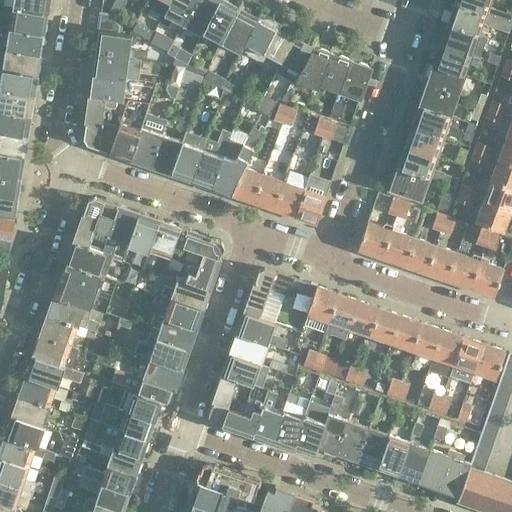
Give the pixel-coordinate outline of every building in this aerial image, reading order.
[(12,0),(11,9),(45,14),(47,4),(49,2),(49,0),(12,0)] [(113,0),(108,9),(116,17),(124,0),(113,0)] [(147,0),(145,5),(163,15),(170,0),(147,0)] [(170,0),(163,15),(181,24),(194,0),(170,0)] [(217,0),(194,0),(181,24),(199,34),(201,31),(217,0)] [(222,0),(217,0),(201,31),(219,40),(237,8),(222,0)] [(456,0),(455,4),(486,15),(511,24),(511,20),(511,11),(505,10),(504,13),(489,7),(490,0),(456,0)] [(449,21),(448,25),(478,36),(483,23),(508,33),(511,24),(486,15),(455,4),(452,12),(451,12),(448,21),(449,21)] [(237,8),(219,40),(238,50),(255,18),(237,8)] [(11,9),(8,28),(42,33),(45,31),(46,25),(44,22),(45,14),(11,9)] [(100,13),(98,30),(118,33),(120,26),(111,13),(107,12),(106,14),(100,13)] [(122,24),(131,30),(135,23),(136,20),(131,18),(125,19),(122,24)] [(255,18),(238,50),(239,51),(240,50),(257,59),(273,27),(255,18)] [(441,44),(441,45),(471,56),(472,55),(479,58),(486,39),(478,36),(448,25),(441,44)] [(273,27),(257,59),(275,68),(292,37),(275,28),(273,27)] [(8,28),(5,49),(39,54),(40,45),(43,44),(44,38),(42,36),(42,33),(8,28)] [(98,30),(95,52),(141,58),(145,59),(146,51),(129,49),(131,34),(118,33),(98,30)] [(158,47),(165,35),(156,31),(150,42),(158,47)] [(275,68),(273,72),(293,82),(299,71),(298,71),(311,47),(293,37),(292,37),(275,68)] [(435,62),(434,65),(465,76),(469,63),(477,66),(479,58),(472,55),(471,56),(441,45),(438,53),(437,53),(434,62),(435,62)] [(311,47),(298,71),(299,71),(293,82),(293,84),(306,89),(307,85),(316,88),(328,53),(327,51),(320,49),(318,50),(312,47),(311,47)] [(5,49),(2,70),(35,75),(36,73),(38,72),(39,66),(37,63),(39,54),(5,49)] [(95,52),(92,73),(125,77),(138,79),(141,58),(95,52)] [(486,60),(489,61),(497,64),(500,56),(488,52),(486,60)] [(328,53),(316,88),(319,90),(321,86),(338,92),(348,60),(347,60),(347,59),(341,56),(339,57),(328,53)] [(203,69),(188,60),(185,67),(200,75),(203,69)] [(348,60),(338,92),(354,97),(355,96),(359,98),(370,68),(367,67),(366,65),(359,63),(357,63),(348,60)] [(511,61),(505,60),(503,67),(511,70),(511,61)] [(431,75),(427,86),(458,97),(458,96),(466,99),(469,90),(461,87),(465,76),(434,65),(433,67),(430,75),(431,75)] [(224,78),(206,68),(201,76),(219,86),(224,78)] [(511,79),(511,71),(502,68),(499,76),(511,80),(511,79)] [(201,76),(183,69),(180,77),(179,81),(180,81),(196,88),(201,76)] [(2,70),(0,79),(0,90),(32,96),(33,86),(37,84),(37,79),(35,77),(35,75),(2,70)] [(89,94),(116,98),(122,99),(125,77),(92,73),(89,94)] [(179,81),(180,77),(170,74),(167,83),(178,87),(180,81),(179,81)] [(242,87),(225,78),(220,86),(238,96),(242,87)] [(178,87),(167,83),(166,89),(170,95),(175,97),(178,87)] [(421,103),(420,106),(451,117),(458,97),(427,86),(424,94),(423,94),(420,102),(421,103)] [(261,97),(243,88),(238,96),(256,106),(261,97)] [(0,90),(0,111),(29,116),(29,112),(32,111),(33,106),(30,104),(32,96),(0,90)] [(294,94),(286,90),(281,100),(290,103),(294,94)] [(486,95),(480,92),(476,102),(483,104),(486,95)] [(276,99),(265,93),(257,106),(270,113),(276,99)] [(116,98),(89,94),(83,138),(87,144),(109,152),(118,126),(102,122),(104,105),(115,106),(116,98)] [(324,104),(312,99),(308,110),(320,114),(324,104)] [(503,104),(491,100),(488,108),(500,112),(503,104)] [(330,115),(335,117),(340,118),(344,105),(342,104),(334,101),(330,115)] [(482,106),(474,103),(468,118),(477,122),(482,106)] [(279,104),(272,118),(282,121),(287,107),(279,104)] [(416,117),(413,127),(443,137),(451,117),(420,106),(419,108),(418,108),(415,116),(416,117)] [(500,112),(488,108),(485,116),(497,120),(500,112)] [(29,116),(0,111),(0,132),(25,136),(27,126),(30,124),(31,118),(29,116)] [(141,127),(129,159),(150,166),(162,134),(167,120),(146,113),(141,127)] [(313,133),(322,136),(328,120),(319,117),(313,133)] [(328,120),(322,136),(330,139),(335,123),(328,120)] [(118,126),(109,152),(129,159),(141,127),(140,129),(120,121),(118,126)] [(475,127),(467,124),(461,139),(469,142),(475,127)] [(407,144),(406,147),(437,158),(443,137),(413,127),(410,135),(409,134),(406,143),(407,144)] [(202,148),(191,180),(211,187),(231,131),(221,128),(217,143),(204,139),(202,148)] [(231,131),(211,187),(231,194),(244,167),(261,134),(251,128),(247,136),(232,130),(231,131)] [(0,153),(21,157),(22,154),(26,152),(27,146),(24,144),(25,136),(0,132),(0,153)] [(182,141),(171,173),(191,180),(202,148),(204,139),(185,132),(182,141)] [(162,134),(150,166),(171,173),(182,141),(162,134)] [(511,140),(504,137),(496,158),(511,163),(511,140)] [(489,145),(476,141),(474,149),(486,153),(489,145)] [(402,157),(399,168),(429,179),(444,184),(454,187),(457,180),(432,171),(437,158),(406,147),(405,149),(404,149),(401,157),(402,157)] [(467,151),(459,148),(453,164),(462,167),(467,151)] [(485,153),(473,149),(470,157),(483,161),(485,153)] [(0,173),(18,176),(20,167),(23,165),(24,160),(21,157),(0,153),(0,173)] [(511,163),(496,158),(489,179),(511,187),(511,163)] [(244,167),(231,194),(254,202),(264,173),(244,167)] [(393,185),(392,188),(422,199),(429,179),(399,168),(396,176),(395,176),(392,184),(393,185)] [(284,181),(274,209),(295,216),(304,187),(308,176),(288,169),(284,181)] [(0,195),(17,198),(15,196),(15,194),(19,193),(20,186),(17,183),(18,176),(0,173),(0,195)] [(264,173),(254,202),(274,209),(284,181),(264,173)] [(304,187),(295,216),(317,223),(320,212),(322,207),(326,195),(325,195),(330,179),(309,173),(308,176),(304,187)] [(511,187),(489,179),(481,199),(511,210),(511,207),(511,187)] [(473,187),(461,183),(458,191),(470,195),(473,187)] [(444,184),(436,208),(446,211),(454,187),(444,184)] [(470,196),(458,192),(455,200),(467,204),(470,196)] [(17,198),(0,195),(0,214),(13,217),(13,215),(14,207),(17,205),(18,199),(17,198)] [(87,200),(73,241),(89,246),(91,238),(105,243),(108,235),(107,235),(117,207),(116,206),(117,205),(94,197),(87,200)] [(392,198),(388,211),(396,213),(401,201),(392,198)] [(481,199),(475,217),(477,218),(476,221),(488,226),(504,231),(511,210),(481,199)] [(401,201),(397,214),(405,217),(410,204),(401,201)] [(105,243),(102,251),(113,254),(118,239),(128,243),(139,213),(117,205),(116,206),(117,207),(108,234),(108,235),(105,243)] [(128,243),(128,245),(148,252),(159,220),(139,213),(128,243)] [(436,213),(431,226),(440,228),(444,216),(436,213)] [(13,217),(0,214),(0,248),(2,250),(7,251),(8,244),(9,244),(10,243),(9,242),(12,226),(13,226),(13,224),(12,224),(13,217)] [(445,216),(440,229),(449,232),(454,220),(445,216)] [(181,228),(159,220),(148,252),(137,284),(148,280),(158,253),(169,257),(172,249),(179,229),(180,229),(181,228)] [(378,225),(368,221),(364,232),(363,232),(362,237),(362,238),(358,249),(382,257),(392,228),(378,223),(378,225)] [(179,229),(172,249),(180,252),(183,244),(202,252),(220,258),(224,247),(221,241),(220,241),(181,228),(180,229),(179,229)] [(392,228),(382,257),(406,265),(416,236),(392,228)] [(479,231),(475,243),(483,246),(488,234),(479,231)] [(488,234),(483,247),(492,249),(497,237),(488,234)] [(416,236),(406,265),(426,272),(436,243),(416,236)] [(73,241),(67,261),(106,275),(113,254),(102,251),(89,246),(73,241)] [(436,243),(426,272),(447,280),(457,251),(436,243)] [(8,251),(7,251),(2,250),(0,251),(0,302),(5,272),(8,251)] [(457,251),(447,280),(470,287),(480,259),(457,251)] [(210,288),(220,258),(202,252),(195,273),(188,270),(185,278),(178,275),(177,277),(210,288)] [(480,259),(470,287),(494,296),(498,284),(499,284),(501,280),(500,279),(504,268),(500,267),(500,266),(480,259)] [(67,261),(55,295),(86,305),(92,307),(105,312),(116,278),(106,275),(67,261)] [(167,266),(165,272),(173,275),(175,269),(167,266)] [(258,271),(244,311),(274,322),(284,292),(285,293),(288,285),(300,288),(310,292),(312,284),(290,277),(275,272),(275,271),(265,268),(258,271)] [(166,286),(163,294),(170,297),(203,308),(210,288),(177,277),(173,289),(166,286)] [(311,315),(311,316),(328,322),(338,293),(317,285),(313,296),(312,296),(310,301),(311,302),(307,313),(311,315)] [(298,291),(293,306),(307,310),(312,295),(298,291)] [(338,293),(328,322),(349,329),(359,300),(338,293)] [(131,294),(127,305),(136,308),(140,297),(131,294)] [(55,295),(48,314),(79,325),(85,328),(95,331),(96,332),(99,322),(88,319),(92,307),(86,305),(55,295)] [(170,297),(163,317),(196,328),(203,308),(170,297)] [(359,300),(349,329),(370,336),(380,307),(359,300)] [(380,307),(370,336),(391,344),(401,315),(380,307)] [(244,311),(236,333),(268,344),(283,349),(286,340),(269,334),(274,322),(244,311)] [(74,338),(79,325),(48,314),(41,335),(71,346),(74,338)] [(401,315),(391,344),(411,351),(421,322),(401,315)] [(123,317),(121,324),(129,327),(132,321),(123,317)] [(152,335),(156,337),(189,348),(196,328),(163,317),(158,330),(154,329),(152,335)] [(421,322),(411,351),(432,358),(442,329),(421,322)] [(92,339),(95,331),(85,328),(83,335),(92,339)] [(442,329),(432,358),(453,365),(463,336),(442,329)] [(236,333),(230,352),(261,364),(268,344),(236,333)] [(71,369),(79,348),(71,346),(41,335),(33,356),(71,369)] [(137,343),(133,352),(149,358),(182,369),(189,348),(156,337),(152,335),(148,344),(141,341),(140,344),(137,343)] [(453,365),(449,375),(470,382),(474,372),(484,343),(463,336),(453,365)] [(484,343),(474,372),(491,378),(491,377),(495,379),(500,367),(502,362),(501,362),(505,351),(484,343)] [(308,348),(303,363),(311,366),(317,351),(308,348)] [(317,351),(311,366),(321,370),(326,355),(317,351)] [(230,352),(222,373),(236,378),(252,384),(262,387),(269,366),(266,365),(261,364),(230,352)] [(505,361),(494,393),(507,398),(511,384),(511,353),(509,352),(505,361)] [(96,355),(90,372),(99,375),(105,357),(96,355)] [(33,356),(27,376),(57,386),(59,379),(79,386),(83,374),(71,369),(33,356)] [(175,388),(182,369),(149,358),(145,370),(116,360),(114,367),(115,368),(142,377),(175,388)] [(285,364),(269,358),(266,365),(269,366),(283,371),(285,364)] [(350,364),(346,377),(354,380),(359,367),(350,364)] [(359,367),(354,380),(363,383),(368,370),(359,367)] [(115,368),(111,380),(170,401),(175,388),(142,377),(115,368)] [(211,420),(220,423),(226,407),(228,406),(228,404),(235,387),(233,386),(236,378),(222,373),(208,414),(211,420)] [(27,376),(20,395),(50,406),(57,386),(27,376)] [(92,397),(98,380),(89,377),(83,394),(92,397)] [(392,378),(387,392),(396,395),(401,381),(392,378)] [(401,381),(396,395),(405,398),(410,384),(401,381)] [(102,382),(96,400),(103,403),(109,405),(113,392),(112,392),(113,386),(102,382)] [(125,389),(118,408),(153,420),(159,402),(150,399),(150,398),(125,389)] [(262,404),(251,434),(252,434),(272,441),(283,409),(282,409),(282,411),(271,407),(276,394),(267,390),(262,401),(262,404)] [(433,392),(429,406),(438,409),(442,395),(433,392)] [(283,409),(272,441),(293,449),(294,446),(311,399),(297,394),(294,404),(286,401),(283,409)] [(315,446),(316,447),(317,446),(317,445),(324,447),(326,451),(332,453),(336,451),(348,419),(336,415),(342,397),(334,394),(330,405),(324,421),(324,422),(315,446)] [(20,395),(13,416),(43,426),(50,406),(20,395)] [(442,395),(438,409),(446,412),(451,399),(442,395)] [(226,407),(220,423),(251,434),(262,404),(262,401),(255,399),(249,397),(245,410),(228,404),(228,406),(226,407)] [(311,399),(294,446),(314,453),(316,447),(315,446),(324,422),(324,421),(330,405),(311,399)] [(364,402),(356,399),(351,412),(359,415),(364,402)] [(68,404),(58,400),(56,408),(65,411),(68,404)] [(102,403),(96,400),(89,418),(96,420),(102,403)] [(462,401),(456,418),(465,422),(471,404),(462,401)] [(399,404),(396,412),(408,417),(411,408),(399,404)] [(381,407),(376,405),(370,421),(376,423),(381,407)] [(118,408),(112,426),(147,439),(153,420),(118,408)] [(419,421),(422,412),(419,411),(411,433),(419,437),(424,422),(419,421)] [(73,415),(69,427),(79,431),(83,419),(73,415)] [(13,416),(6,436),(36,446),(43,426),(13,416)] [(348,419),(336,451),(345,454),(346,458),(352,460),(356,458),(368,426),(348,419)] [(440,419),(434,437),(443,439),(449,422),(440,419)] [(103,430),(98,441),(140,456),(147,439),(112,426),(105,424),(103,430)] [(82,436),(84,436),(90,438),(93,429),(86,426),(82,436)] [(368,426),(356,458),(365,461),(367,465),(372,467),(376,465),(377,465),(388,434),(368,426)] [(388,434),(377,465),(385,469),(387,472),(392,474),(397,472),(408,441),(388,434)] [(58,444),(56,452),(68,457),(75,437),(66,435),(63,445),(58,444)] [(6,436),(0,451),(0,456),(29,466),(33,454),(41,457),(44,449),(36,446),(6,436)] [(110,455),(107,464),(134,474),(140,456),(98,441),(90,438),(84,436),(81,445),(110,455)] [(408,441),(397,472),(406,476),(407,479),(413,481),(417,479),(418,479),(429,448),(408,441)] [(429,448),(418,479),(439,487),(450,455),(447,454),(429,448)] [(44,449),(41,457),(53,461),(56,453),(44,449)] [(77,449),(76,454),(92,459),(94,455),(77,449)] [(450,455),(439,487),(458,494),(469,465),(470,462),(463,459),(464,455),(449,450),(447,454),(450,455)] [(0,456),(0,478),(22,486),(31,490),(34,482),(25,479),(29,466),(0,456)] [(72,463),(70,471),(75,473),(81,475),(84,467),(72,463)] [(197,475),(195,480),(226,491),(233,493),(242,496),(253,500),(256,491),(258,485),(259,480),(224,467),(223,468),(214,464),(214,465),(208,463),(202,466),(200,471),(198,471),(197,475)] [(81,475),(101,482),(128,491),(134,474),(107,464),(104,474),(84,467),(81,475)] [(459,494),(457,500),(491,511),(511,511),(511,480),(469,465),(458,494),(459,494)] [(70,471),(69,470),(66,477),(73,480),(75,473),(70,471)] [(188,472),(186,476),(195,480),(197,475),(188,472)] [(61,478),(53,475),(46,494),(55,497),(61,478)] [(97,491),(94,500),(122,510),(128,491),(101,482),(81,475),(78,485),(97,491)] [(0,478),(0,501),(15,507),(19,494),(28,498),(31,490),(22,486),(0,478)] [(195,480),(188,500),(219,511),(226,491),(195,480)] [(266,488),(258,511),(286,511),(294,492),(275,485),(273,490),(266,488)] [(71,493),(63,490),(57,507),(65,510),(71,493)] [(294,492),(286,511),(316,511),(318,506),(312,503),(313,498),(294,492)] [(233,493),(230,502),(239,505),(242,496),(233,493)] [(52,505),(55,497),(46,494),(43,502),(52,505)] [(84,497),(78,511),(120,511),(122,510),(94,500),(84,497)] [(184,511),(218,511),(219,511),(188,500),(184,511)] [(0,511),(20,511),(18,508),(15,507),(0,501),(0,511)]
